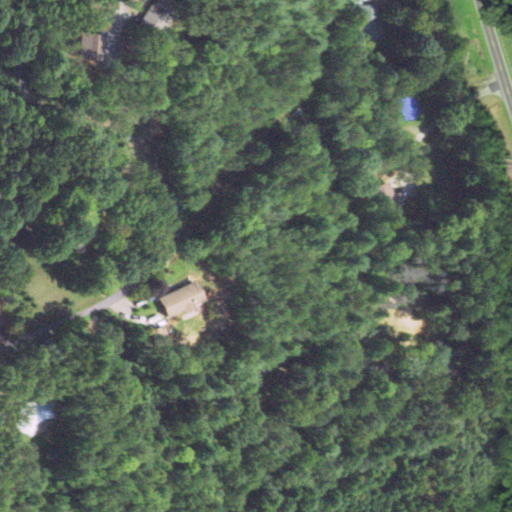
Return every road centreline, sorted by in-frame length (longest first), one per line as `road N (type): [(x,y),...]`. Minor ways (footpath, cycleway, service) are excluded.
road 1 (residential): [(319,0),(292,76),(184,187),(145,267),(110,297),(0,347)]
road 2 (residential): [(238,127),(340,213),(350,279),(338,349),(318,401),(203,511)]
road 3 (residential): [(162,235),(133,208),(108,160),(118,0)]
road 4 (residential): [(19,0),(24,95),(109,139)]
